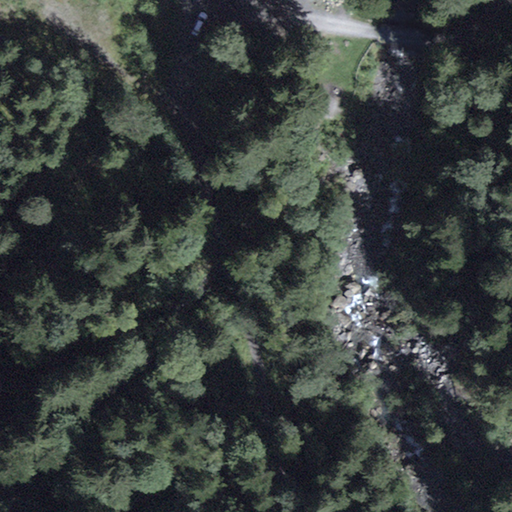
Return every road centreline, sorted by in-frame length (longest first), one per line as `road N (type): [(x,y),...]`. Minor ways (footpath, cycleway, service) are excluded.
road 1 (track): [(295,511),(210,235),(183,102),(188,0)]
road 2 (unclassified): [(228,0),(273,17),(379,33)]
